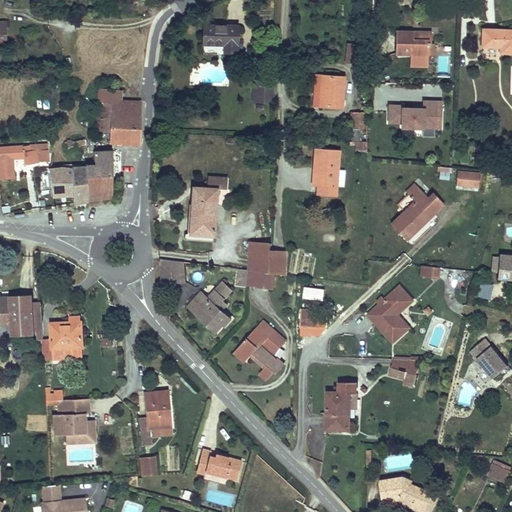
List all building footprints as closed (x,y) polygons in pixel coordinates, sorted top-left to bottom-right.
[(237,53),(238,26),(217,26),(204,26),(203,45),(225,45),(224,52),(237,53)] [(511,53),(511,30),(483,29),(482,46),(498,47),(498,46),(501,46),(501,47),(501,53),(511,53)] [(429,54),(429,43),(431,43),(432,31),(420,31),(420,34),(416,34),(416,31),(396,31),(396,54),(411,54),(411,65),(427,65),(427,54),(429,54)] [(359,63),(361,46),(348,44),(346,62),(359,63)] [(367,64),(368,46),(361,46),(359,63),(367,64)] [(342,108),(345,77),(328,76),(316,75),(314,106),(342,108)] [(275,102),(275,91),(261,91),(261,82),(255,82),(254,102),(275,102)] [(275,91),(275,82),(261,82),(261,91),(275,91)] [(122,100),(123,91),(99,89),(98,102),(122,104),(122,100)] [(141,129),(141,101),(128,101),(128,114),(121,113),(122,104),(98,102),(98,111),(111,112),(111,128),(141,129)] [(403,105),(386,104),(385,125),(400,126),(400,131),(425,132),(425,128),(441,129),(442,103),(424,102),(424,110),(403,109),(403,105)] [(111,128),(111,112),(98,111),(98,132),(111,133),(111,128)] [(367,128),(367,114),(352,113),(351,127),(367,128)] [(140,144),(141,129),(111,128),(111,133),(110,143),(140,144)] [(84,154),(84,140),(68,142),(68,154),(84,154)] [(367,150),(367,142),(356,142),(355,150),(367,150)] [(48,145),(0,148),(0,158),(25,157),(26,164),(38,162),(50,161),(48,145)] [(336,195),(339,151),(316,149),(314,169),(318,170),(317,185),(318,185),(318,194),(336,195)] [(114,176),(113,151),(95,152),(95,165),(87,165),(87,177),(114,176)] [(95,152),(84,154),(85,165),(95,165),(95,152)] [(12,177),(12,163),(10,163),(0,162),(0,177),(2,177),(12,177)] [(87,165),(73,166),(73,169),(74,196),(74,203),(88,201),(87,165)] [(51,181),(53,197),(74,196),(73,169),(69,169),(61,168),(50,168),(51,181)] [(479,187),(480,174),(457,171),(456,184),(479,187)] [(113,197),(114,176),(87,177),(88,201),(113,197)] [(214,235),(217,189),(226,189),(227,178),(208,177),(207,188),(201,188),(200,201),(193,201),(190,234),(213,235),(214,235)] [(407,240),(442,206),(439,202),(441,200),(434,193),(429,198),(415,183),(406,192),(415,201),(391,224),(407,240)] [(200,201),(201,188),(194,187),(193,201),(200,201)] [(271,251),(271,244),(263,243),(251,243),(249,270),(262,272),(270,273),(271,251)] [(286,275),(286,252),(271,251),(270,273),(275,274),(286,275)] [(511,278),(511,255),(500,255),(498,277),(511,278)] [(170,283),(168,260),(161,259),(163,284),(170,283)] [(185,282),(183,262),(168,260),(170,283),(185,282)] [(438,278),(439,268),(427,266),(426,276),(438,278)] [(247,286),(249,270),(239,269),(237,284),(247,286)] [(260,288),(262,272),(249,270),(247,286),(260,288)] [(273,289),(275,274),(270,273),(262,272),(260,288),(273,289)] [(232,290),(223,282),(216,291),(225,299),(232,290)] [(398,315),(394,310),(409,296),(400,286),(385,300),(380,304),(369,315),(393,342),(410,328),(398,315)] [(326,290),(306,288),(305,298),(325,300),(326,290)] [(222,311),(218,307),(223,301),(225,299),(216,291),(209,298),(202,292),(189,307),(217,332),(224,324),(226,326),(232,319),(222,311)] [(43,330),(41,303),(32,303),(32,296),(1,297),(2,323),(12,322),(13,333),(34,332),(34,331),(38,330),(43,330)] [(398,315),(414,301),(409,296),(394,310),(398,315)] [(222,311),(227,305),(223,301),(218,307),(222,311)] [(83,357),(83,347),(82,321),(81,317),(70,317),(70,322),(51,323),(52,339),(43,339),(44,360),(54,360),(53,359),(54,359),(59,358),(59,363),(59,365),(66,365),(68,358),(83,357)] [(317,334),(317,319),(302,319),(302,334),(317,334)] [(268,325),(264,320),(260,325),(264,329),(268,325)] [(272,356),(286,340),(268,325),(264,329),(260,325),(237,350),(247,359),(250,354),(254,350),(256,352),(255,354),(267,366),(265,368),(261,373),(268,379),(275,372),(277,374),(285,365),(278,358),(277,360),(272,356)] [(113,338),(102,339),(102,347),(113,346),(113,338)] [(509,366),(501,356),(499,358),(496,354),(498,353),(492,346),(492,347),(485,339),(471,351),(494,379),(509,366)] [(247,359),(237,350),(235,352),(245,361),(247,359)] [(267,366),(255,354),(256,352),(254,350),(250,354),(265,368),(267,366)] [(417,372),(418,367),(420,360),(411,360),(394,360),(392,367),(391,367),(389,375),(405,380),(406,380),(409,370),(417,372)] [(413,386),(417,372),(409,370),(406,380),(405,380),(404,384),(413,386)] [(350,408),(350,393),(357,393),(357,382),(340,382),(340,392),(328,392),(327,426),(341,426),(341,430),(350,430),(350,408)] [(171,426),(168,395),(155,397),(154,392),(145,393),(148,417),(140,418),(143,444),(149,443),(149,445),(153,445),(152,436),(151,428),(171,426)] [(66,434),(86,433),(85,413),(89,413),(88,398),(63,400),(46,400),(46,406),(58,405),(58,408),(63,408),(63,414),(58,414),(54,414),(55,435),(66,434)] [(95,442),(94,420),(85,420),(86,433),(66,434),(66,443),(95,442)] [(172,434),(171,426),(151,428),(152,436),(172,434)] [(237,480),(242,461),(216,454),(215,457),(210,456),(211,453),(211,451),(203,449),(199,462),(207,465),(205,471),(237,480)] [(155,457),(144,458),(146,476),(157,475),(155,457)] [(494,460),(493,463),(510,471),(511,468),(494,460)] [(205,471),(207,465),(199,462),(197,472),(205,474),(205,471)] [(505,482),(510,471),(493,463),(488,474),(505,482)] [(433,511),(440,496),(412,483),(414,480),(404,476),(380,480),(383,499),(402,496),(400,501),(404,503),(421,510),(420,511),(433,511)] [(87,511),(86,498),(61,501),(59,484),(42,486),(44,502),(41,503),(41,511),(87,511)] [(184,491),(182,500),(193,501),(194,492),(184,491)] [(404,503),(400,501),(402,496),(383,499),(384,506),(404,503)] [(112,508),(114,500),(108,498),(105,506),(112,508)]
